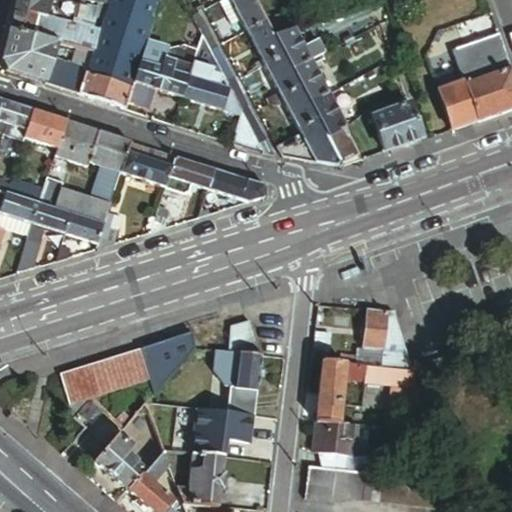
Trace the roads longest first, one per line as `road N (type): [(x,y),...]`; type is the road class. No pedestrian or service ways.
road 1 (residential): [(373,210),(0,87)]
road 2 (tertiary): [(310,230),(0,328)]
road 3 (residential): [(310,230),(278,511)]
road 4 (tertiary): [(511,166),(373,210)]
